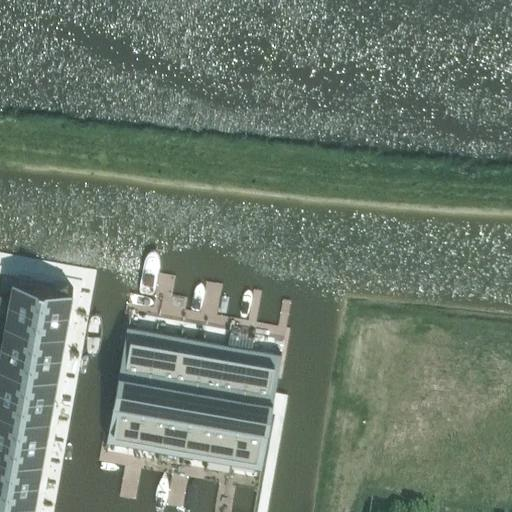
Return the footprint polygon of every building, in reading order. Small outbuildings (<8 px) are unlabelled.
[(10,296),(9,299),(39,304),(43,282),(32,280),(32,277),(19,275),(19,278),(13,277),(10,296)] [(43,282),(39,304),(69,310),(73,287),(68,286),(68,284),(55,281),(54,284),(43,282)] [(0,293),(0,302),(9,304),(9,299),(10,296),(0,293)] [(9,304),(6,320),(35,326),(39,304),(9,299),(9,304)] [(39,304),(35,326),(65,331),(69,310),(39,304)] [(3,338),(2,342),(32,347),(35,326),(6,320),(3,338)] [(127,325),(119,371),(121,371),(121,370),(149,375),(157,330),(127,325)] [(35,326),(32,347),(61,352),(65,331),(35,326)] [(157,330),(149,375),(173,379),(181,335),(157,330)] [(181,335),(173,379),(196,383),(204,339),(181,335)] [(204,339),(196,383),(220,388),(228,343),(204,339)] [(1,346),(0,352),(0,363),(28,368),(32,347),(2,342),(1,346)] [(228,343),(220,388),(244,392),(252,347),(228,343)] [(32,347),(28,368),(57,374),(61,352),(32,347)] [(252,347),(244,392),(271,397),(271,398),(273,398),(275,394),(282,353),(252,347)] [(0,385),(24,390),(28,368),(0,363),(0,385)] [(28,368),(24,390),(54,395),(57,374),(28,368)] [(119,371),(115,394),(117,394),(117,395),(145,400),(168,404),(192,408),(216,413),(239,417),(267,422),(267,421),(269,421),(271,410),(273,398),(271,398),(271,397),(244,392),(220,388),(196,383),(173,379),(149,375),(121,370),(121,371),(119,371)] [(0,407),(20,411),(24,390),(0,385),(0,407)] [(24,390),(20,411),(50,416),(54,395),(24,390)] [(115,394),(107,439),(137,445),(145,400),(117,395),(117,394),(115,394)] [(145,400),(137,445),(160,449),(168,404),(145,400)] [(168,404),(160,449),(184,453),(192,408),(168,404)] [(0,429),(16,433),(20,411),(0,407),(0,429)] [(192,408),(184,453),(208,457),(216,413),(192,408)] [(20,411),(16,433),(46,438),(50,416),(20,411)] [(216,413),(208,457),(231,461),(239,417),(216,413)] [(239,417),(231,461),(261,467),(269,421),(267,421),(267,422),(239,417)] [(0,451),(13,454),(16,433),(0,429),(0,451)] [(16,433),(13,454),(42,459),(46,438),(16,433)] [(0,473),(9,475),(13,454),(0,451),(0,473)] [(13,454),(9,475),(39,481),(42,459),(13,454)] [(0,495),(5,497),(9,475),(0,473),(0,495)] [(9,475),(5,497),(35,502),(39,481),(9,475)] [(5,497),(2,511),(32,511),(35,502),(5,497)]
